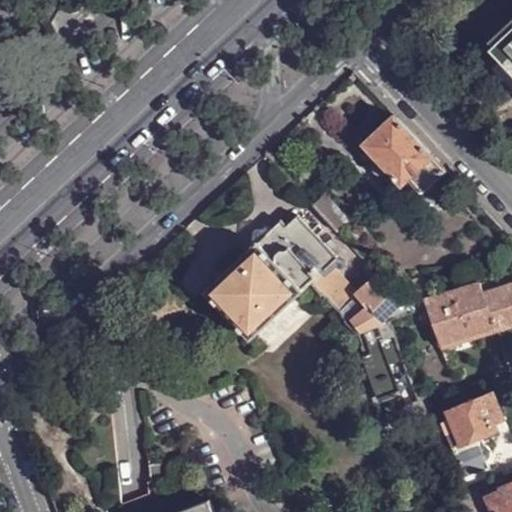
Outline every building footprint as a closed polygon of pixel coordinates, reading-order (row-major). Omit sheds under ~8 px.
[(511,21),(490,41),(495,46),(511,30),(511,21)] [(511,30),(495,46),(491,50),(502,61),(511,71),(511,30)] [(511,71),(502,61),(495,69),(511,87),(511,71)] [(450,169),(395,114),(365,141),(374,152),(379,158),(395,175),(405,185),(413,177),(426,190),(450,169)] [(329,193),(316,203),(337,225),(349,214),(329,193)] [(317,276),(333,261),(338,256),(299,213),(287,224),(282,219),(208,289),(252,336),(317,276)] [(359,291),(333,261),(317,276),(343,306),(359,291)] [(380,273),(361,291),(370,303),(354,318),(364,329),(387,320),(385,318),(406,300),(402,297),(380,273)] [(511,281),(485,290),(482,280),(426,298),(442,343),(511,321),(511,281)] [(409,303),(426,298),(425,290),(402,297),(406,300),(409,303)] [(494,391),(452,408),(454,417),(446,422),(468,476),(492,466),(480,436),(500,427),(497,419),(505,416),(494,391)] [(168,464),(151,468),(153,479),(170,476),(168,464)] [(511,511),(511,485),(507,487),(508,489),(493,496),(499,511),(511,511)] [(478,488),(457,497),(463,511),(479,511),(476,503),(482,500),(478,488)] [(217,511),(213,500),(180,511),(217,511)]
